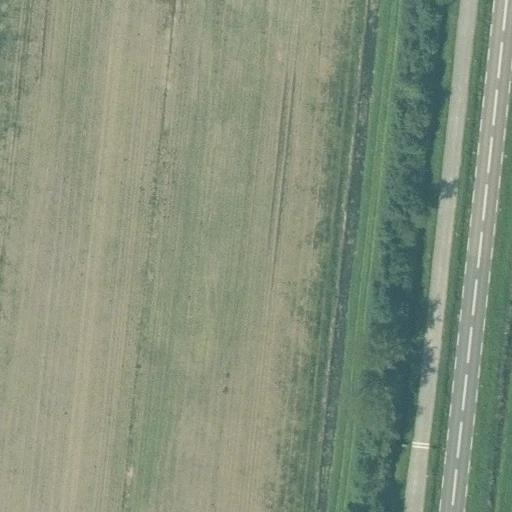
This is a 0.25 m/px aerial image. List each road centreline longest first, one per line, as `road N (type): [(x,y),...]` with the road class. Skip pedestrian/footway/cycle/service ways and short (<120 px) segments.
road 1 (unclassified): [(412,511),(470,0)]
road 2 (secondary): [(451,511),(505,0)]
